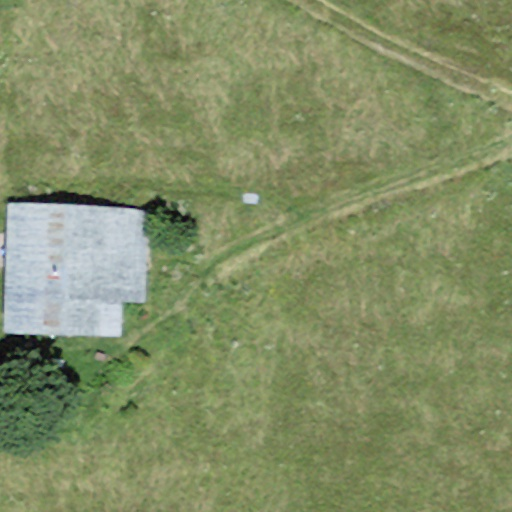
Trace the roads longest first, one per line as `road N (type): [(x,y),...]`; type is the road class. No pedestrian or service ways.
road 1 (track): [(511,140),(293,223),(126,340)]
road 2 (track): [(313,0),(511,87)]
